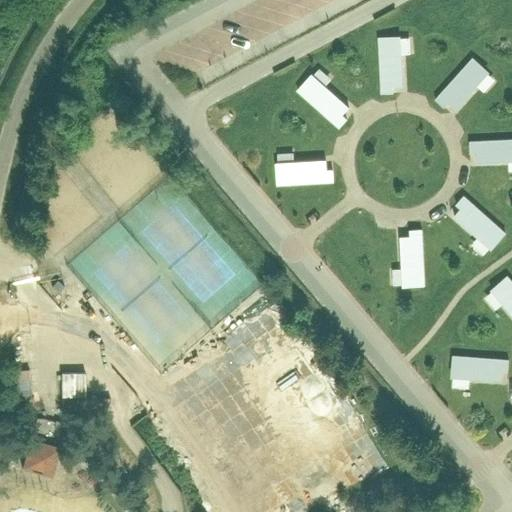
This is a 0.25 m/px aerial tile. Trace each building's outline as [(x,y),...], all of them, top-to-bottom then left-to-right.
[(401,58),(398,59),(397,38),(378,39),(381,94),(392,93),(392,87),(402,87),(401,58)] [(474,87),(472,85),(486,70),(472,57),(435,98),(438,101),(444,106),(448,102),(455,108),(474,87)] [(327,89),(325,91),(310,77),(297,91),(338,128),(346,119),(342,115),(348,108),(327,89)] [(505,162),(504,159),(511,158),(511,139),(469,141),(469,144),(470,153),(476,153),(476,163),(505,162)] [(296,161),(297,164),(276,165),(277,184),(332,181),(331,169),(325,170),(325,160),(296,161)] [(474,235),(476,233),(492,246),(504,232),(463,196),(455,204),(460,208),(453,216),(474,235)] [(401,265),(404,265),(405,285),(424,284),(421,229),(410,230),(410,236),(400,236),(401,265)] [(511,282),(508,278),(494,290),(507,306),(504,308),(511,316),(511,282)] [(452,356),(451,375),(471,377),(471,380),(500,382),(500,372),(506,372),(507,360),(452,356)] [(305,365),(287,370),(290,381),(308,376),(305,365)] [(316,380),(299,392),(308,403),(324,391),(316,380)] [(181,391),(184,404),(206,397),(203,385),(181,391)] [(241,403),(223,413),(236,435),(254,424),(241,403)] [(37,419),(35,434),(57,438),(59,423),(37,419)] [(61,448),(30,440),(23,469),(52,478),(61,448)] [(260,469),(268,476),(281,461),(273,454),(260,469)] [(333,468),(340,479),(356,469),(350,458),(333,468)] [(376,487),(397,470),(391,462),(369,479),(376,487)] [(198,489),(199,509),(207,509),(207,489),(198,489)]
